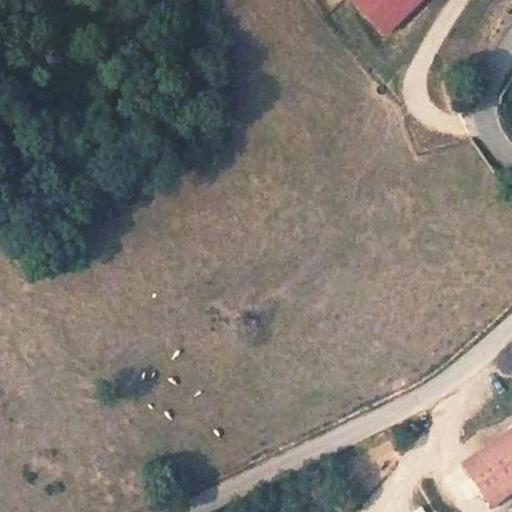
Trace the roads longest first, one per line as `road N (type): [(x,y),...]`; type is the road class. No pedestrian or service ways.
road 1 (tertiary): [(186,511),(459,377),(511,336)]
road 2 (tertiary): [(511,162),(481,117),(487,79),(511,42)]
